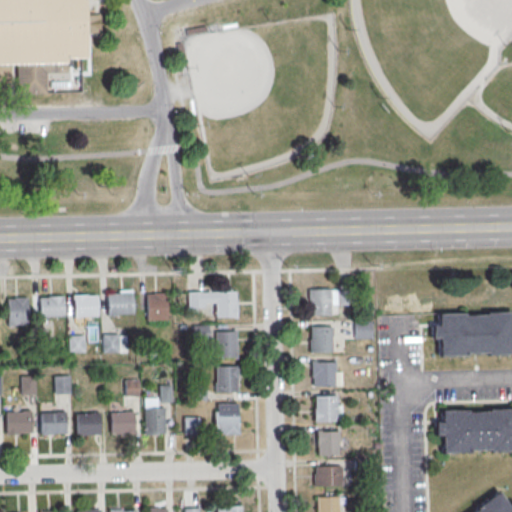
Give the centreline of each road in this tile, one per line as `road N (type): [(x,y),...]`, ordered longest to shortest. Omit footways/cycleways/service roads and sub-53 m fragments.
road 1 (secondary): [(0,241),(511,226)]
road 2 (residential): [(268,232),(275,511)]
road 3 (residential): [(274,469),(0,473)]
road 4 (residential): [(511,377),(401,380),(404,511)]
road 5 (residential): [(165,111),(0,113)]
